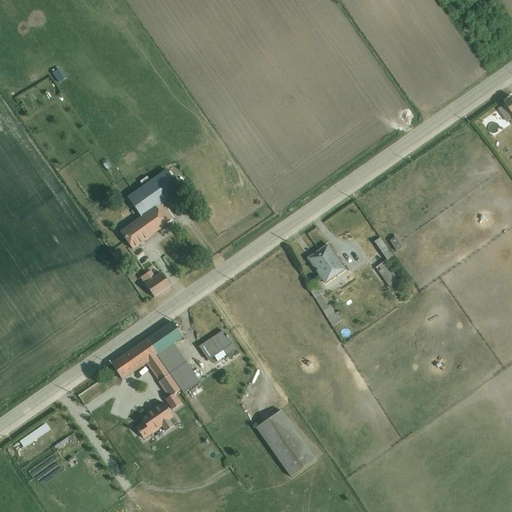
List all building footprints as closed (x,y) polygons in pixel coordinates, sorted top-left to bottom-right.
[(46,72),(54,84),(62,78),(54,67),(46,72)] [(511,119),(511,113),(505,104),(498,109),(507,123),(511,119)] [(102,159),(97,163),(102,169),(107,166),(102,159)] [(141,217),(119,233),(132,250),(173,218),(162,203),(181,191),(167,171),(127,198),(141,217)] [(389,251),(398,247),(394,236),(385,240),(389,251)] [(380,239),(374,242),(387,261),(392,257),(380,239)] [(328,246),(308,259),(325,284),(345,271),(328,246)] [(389,259),(376,269),(389,288),(399,281),(387,264),(391,261),(389,259)] [(151,281),(145,285),(154,298),(170,287),(161,273),(155,277),(150,271),(146,274),(151,281)] [(151,281),(146,274),(140,279),(145,285),(151,281)] [(313,281),(306,286),(333,327),(342,321),(337,313),(335,314),(329,305),(327,307),(320,296),(324,294),(319,286),(317,287),(313,281)] [(145,341),(181,391),(183,395),(200,383),(173,344),(182,338),(172,322),(145,341)] [(336,329),(337,336),(345,335),(344,327),(336,329)] [(223,332),(199,348),(208,361),(214,357),(217,362),(227,355),(229,358),(237,353),(223,332)] [(181,391),(145,341),(111,365),(122,381),(146,364),(170,397),(166,400),(173,410),(183,404),(178,397),(175,399),(173,396),(181,391)] [(95,379),(75,396),(82,404),(102,387),(95,379)] [(199,386),(190,391),(194,397),(203,391),(199,386)] [(142,423),(136,427),(144,439),(162,427),(165,432),(174,426),(170,420),(173,418),(162,402),(146,413),(148,416),(141,421),(142,423)] [(281,410),(255,429),(290,478),(316,460),(281,410)] [(50,444),(56,455),(62,452),(57,444),(64,441),(62,437),(50,444)]
